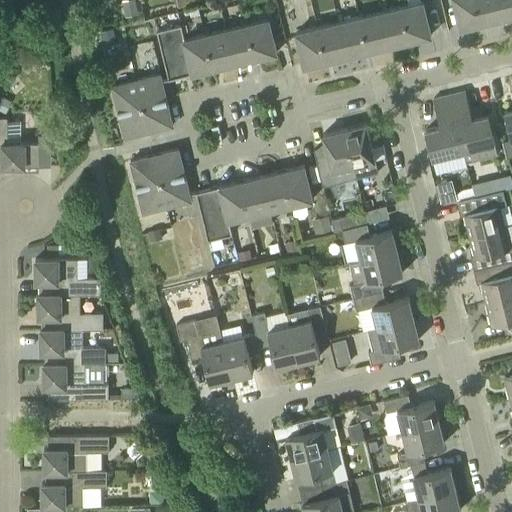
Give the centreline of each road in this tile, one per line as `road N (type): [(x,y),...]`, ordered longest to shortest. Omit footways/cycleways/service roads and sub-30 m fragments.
road 1 (residential): [(272,511),(246,413),(459,362)]
road 2 (residential): [(1,511),(3,227),(30,210)]
road 3 (residential): [(459,362),(394,85)]
road 4 (residential): [(288,108),(266,83),(199,98),(193,110),(200,146),(219,154),(287,129)]
road 5 (residential): [(499,511),(459,362)]
road 6 (residential): [(511,59),(394,85)]
